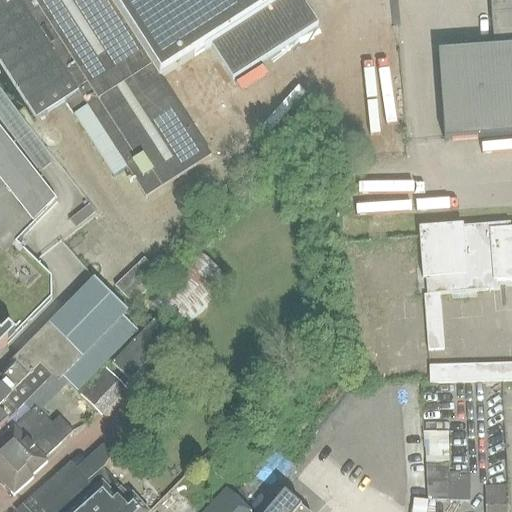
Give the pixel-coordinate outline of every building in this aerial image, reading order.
[(0,0),(0,67),(35,123),(65,103),(75,119),(88,111),(146,201),(211,159),(160,80),(210,48),(232,82),(318,27),(300,0),(0,0)] [(511,0),(489,0),(494,50),(437,55),(443,144),(511,138),(511,0)] [(0,352),(51,300),(51,279),(16,245),(57,203),(0,130),(0,352)] [(511,221),(424,228),(432,349),(447,348),(444,289),(511,285),(511,221)] [(196,253),(147,303),(181,335),(229,285),(196,253)] [(160,277),(156,273),(143,260),(115,288),(132,305),(160,277)] [(92,281),(67,307),(48,328),(48,327),(12,363),(13,364),(0,378),(0,430),(45,385),(51,378),(58,385),(64,379),(78,393),(136,333),(122,319),(127,315),(92,281)] [(152,322),(125,351),(112,364),(130,381),(170,339),(152,322)] [(511,362),(432,366),(433,383),(511,380),(511,362)] [(126,391),(105,371),(80,397),(101,418),(126,391)] [(13,429),(0,441),(0,477),(31,447),(52,427),(36,410),(14,431),(13,429)] [(31,447),(0,477),(0,484),(13,499),(33,480),(31,479),(47,463),(43,459),(70,434),(62,426),(35,451),(31,447)] [(69,465),(25,507),(23,510),(24,511),(147,511),(131,496),(129,498),(102,470),(103,468),(108,463),(112,457),(102,447),(76,472),(69,465)] [(469,502),(469,475),(448,475),(448,468),(426,468),(428,503),(469,502)] [(507,511),(507,487),(485,487),(485,511),(507,511)] [(267,511),(270,509),(265,504),(257,511),(247,511),(226,489),(203,511),(267,511)] [(302,511),(284,496),(271,511),(302,511)]
